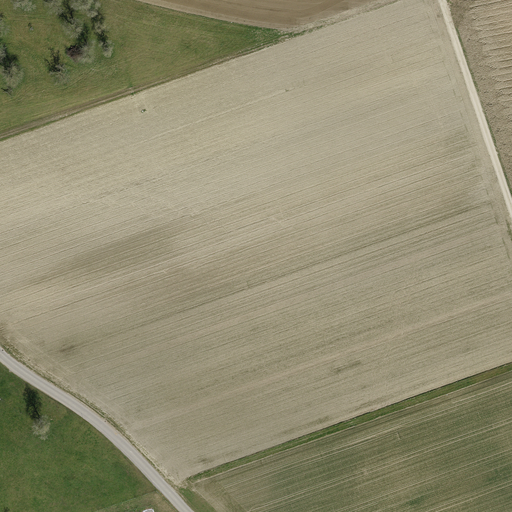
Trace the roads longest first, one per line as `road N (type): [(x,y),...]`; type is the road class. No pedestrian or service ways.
road 1 (unclassified): [(0,350),(107,428),(185,511)]
road 2 (track): [(511,208),(441,0)]
